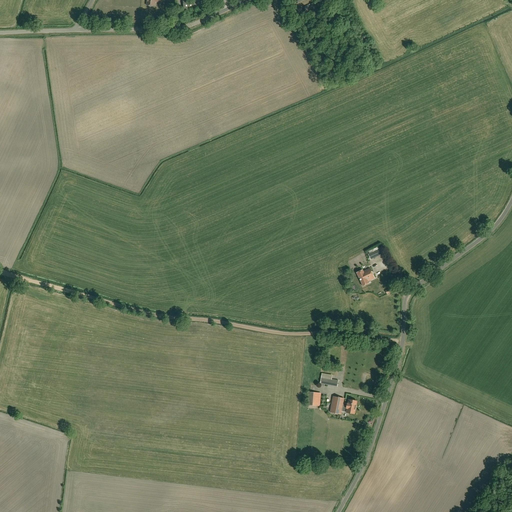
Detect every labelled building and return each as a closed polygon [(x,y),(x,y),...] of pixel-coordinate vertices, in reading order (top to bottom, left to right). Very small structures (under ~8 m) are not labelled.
[(207,3),(213,3),(213,0),(192,0),(192,1),(183,2),(184,10),(207,8),(207,3)] [(371,260),(384,253),(382,248),(368,254),(371,260)] [(374,278),(370,268),(363,271),(362,270),(356,272),(363,286),(369,283),(368,281),(374,278)] [(355,360),(348,360),(347,368),(374,370),(375,359),(355,358),(355,360)] [(346,385),(353,384),(353,373),(345,373),(346,385)] [(354,374),(352,386),(361,388),(364,375),(354,374)] [(329,379),(321,378),(320,383),(328,385),(337,386),(338,380),(329,378),(329,379)] [(309,405),(319,406),(320,393),(310,392),(309,405)] [(348,403),(343,402),(344,399),(333,396),(330,412),(341,414),(341,411),(347,412),(346,412),(354,414),(357,401),(349,400),(348,403)]
